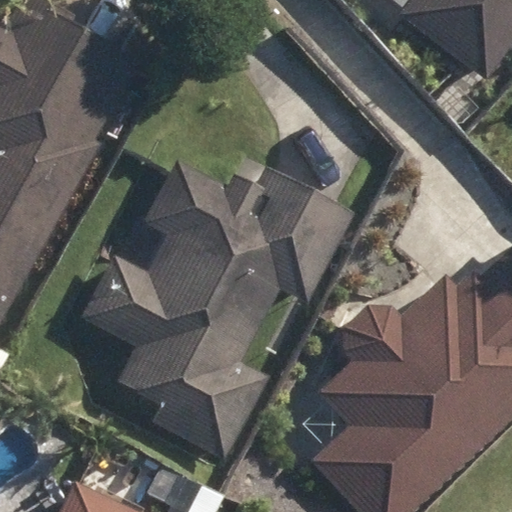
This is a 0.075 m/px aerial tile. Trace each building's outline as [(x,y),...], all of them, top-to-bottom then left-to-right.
[(0,319),(94,149),(87,144),(132,65),(50,18),(53,12),(31,0),(27,0),(12,29),(0,22),(0,319)] [(403,21),(490,87),(511,57),(511,0),(392,0),(409,12),(403,21)] [(153,428),(230,468),(274,384),(246,369),(285,295),(310,309),(358,220),(269,174),(258,194),(236,182),(230,194),(178,166),(146,228),(172,242),(151,281),(116,263),(84,323),(140,352),(121,389),(162,410),(153,428)] [(314,468),(354,511),(416,511),(511,426),(511,257),(483,284),(476,276),(459,292),(449,283),(402,326),(393,315),(370,313),(346,335),(345,357),(356,371),(324,400),(353,433),(314,468)] [(0,378),(8,363),(0,358),(0,378)] [(129,511),(78,487),(66,511),(129,511)] [(192,511),(218,511),(223,503),(202,492),(192,511)]
